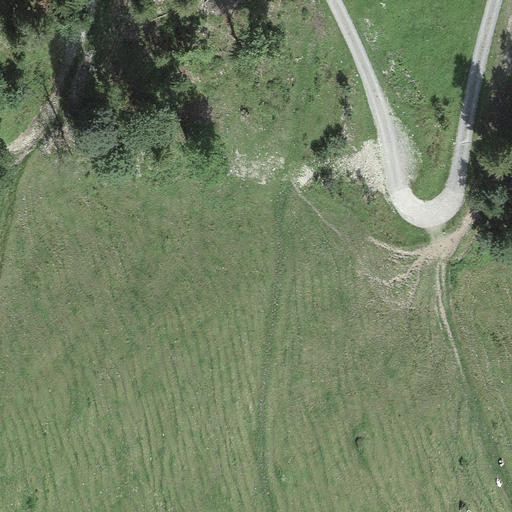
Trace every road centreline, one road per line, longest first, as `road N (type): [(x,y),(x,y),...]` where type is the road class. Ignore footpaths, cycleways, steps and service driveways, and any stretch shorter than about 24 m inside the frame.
road 1 (track): [(333,0),(373,91),(401,191),(416,210),(433,213),(458,177),(495,0)]
road 2 (track): [(511,488),(467,385),(442,301),(433,213)]
road 3 (track): [(35,148),(100,0)]
